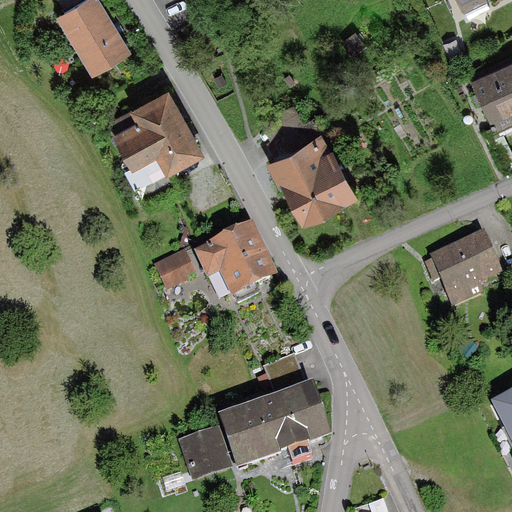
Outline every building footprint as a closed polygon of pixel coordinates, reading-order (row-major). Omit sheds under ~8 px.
[(133,55),(99,0),(87,0),(56,19),(93,79),(133,55)] [(455,0),(463,16),(488,4),(485,0),(455,0)] [(367,43),(356,30),(343,40),(354,54),(367,43)] [(511,63),(473,82),(494,126),(497,133),(499,131),(511,125),(511,63)] [(206,157),(170,91),(131,112),(132,114),(108,126),(128,162),(124,169),(146,209),(182,190),(174,174),(206,157)] [(267,169),(302,232),(358,202),(322,138),(321,139),(313,125),(304,130),(294,113),(260,131),(270,149),(267,151),(274,165),(267,169)] [(501,134),(499,131),(497,133),(494,126),(482,132),(501,172),(511,167),(511,149),(504,133),(501,134)] [(279,278),(253,225),(207,247),(208,248),(195,254),(207,281),(221,274),(233,300),(279,278)] [(485,234),(430,257),(452,308),(485,294),(481,285),(503,276),(485,234)] [(196,273),(186,252),(155,266),(167,292),(190,281),(188,277),(196,273)] [(306,380),(294,351),(262,364),(274,393),(306,380)] [(333,434),(314,380),(219,413),(238,467),(283,451),(287,464),(314,454),(309,442),(333,434)] [(511,393),(489,405),(511,448),(511,393)] [(218,427),(179,441),(193,482),(232,468),(218,427)] [(352,511),(387,511),(384,501),(353,511),(352,511)]
